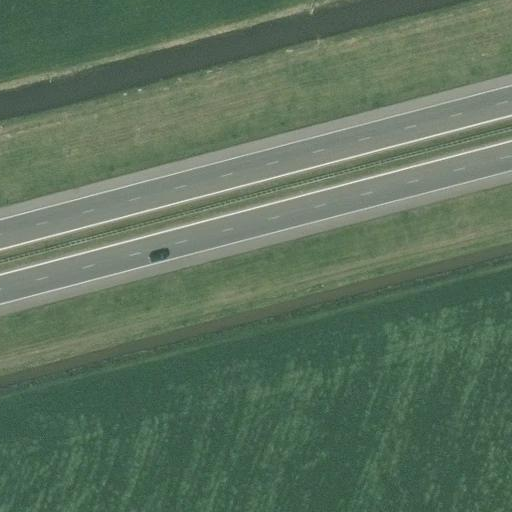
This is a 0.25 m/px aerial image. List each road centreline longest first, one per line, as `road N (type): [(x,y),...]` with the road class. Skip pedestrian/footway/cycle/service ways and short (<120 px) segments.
road 1 (motorway): [(511,101),(0,235)]
road 2 (motorway): [(0,290),(511,157)]
